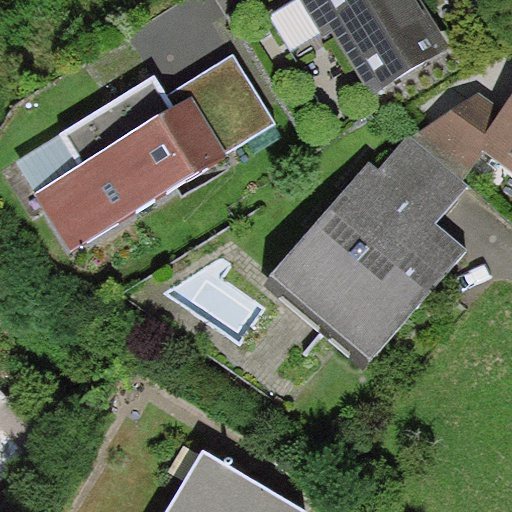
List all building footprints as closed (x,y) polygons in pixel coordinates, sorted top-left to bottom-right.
[(300,0),(322,36),(330,31),(371,98),(451,49),(429,13),(427,14),(417,0),(300,0)] [(234,56),(167,97),(175,109),(192,99),(226,154),(275,124),(234,56)] [(167,97),(155,77),(60,137),(80,169),(35,197),(71,255),(228,157),(226,154),(192,99),(175,109),(167,97)] [(504,111),(479,94),(412,137),(461,178),(483,153),(477,149),(504,111)] [(511,98),(504,111),(477,149),(483,153),(511,173),(511,98)] [(410,135),(378,173),(437,224),(469,184),(461,178),(412,137),(410,135)] [(378,173),(369,166),(272,279),(371,364),(468,251),(437,224),(378,173)] [(0,511),(0,485),(47,438),(0,391),(0,511)] [(302,511),(203,453),(168,511),(302,511)]
